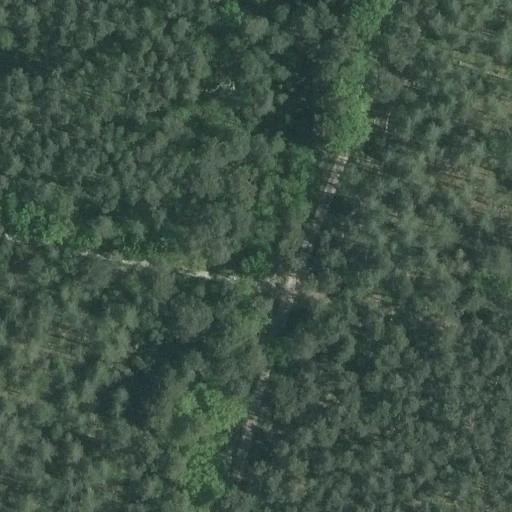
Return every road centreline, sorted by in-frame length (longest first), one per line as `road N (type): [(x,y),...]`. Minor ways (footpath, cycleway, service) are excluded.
road 1 (track): [(511,341),(0,230)]
road 2 (track): [(293,281),(368,76),(386,0)]
road 3 (track): [(293,281),(224,511)]
